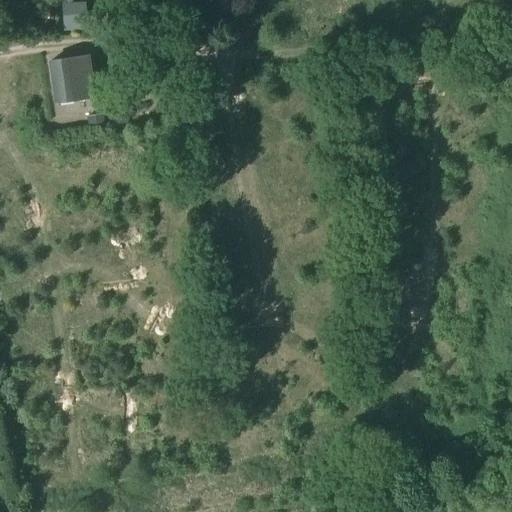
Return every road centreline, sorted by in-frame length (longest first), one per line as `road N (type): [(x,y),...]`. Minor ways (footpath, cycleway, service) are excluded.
road 1 (track): [(47,268),(111,270),(136,305),(176,320),(264,306),(269,297),(227,51),(267,0)]
road 2 (track): [(264,306),(291,327),(379,364),(401,355),(421,327),(431,109),(426,33),(449,0)]
road 3 (track): [(0,52),(73,40),(227,61),(426,33)]
road 4 (track): [(185,511),(409,467),(511,460)]
road 5 (track): [(0,130),(30,194),(74,442)]
